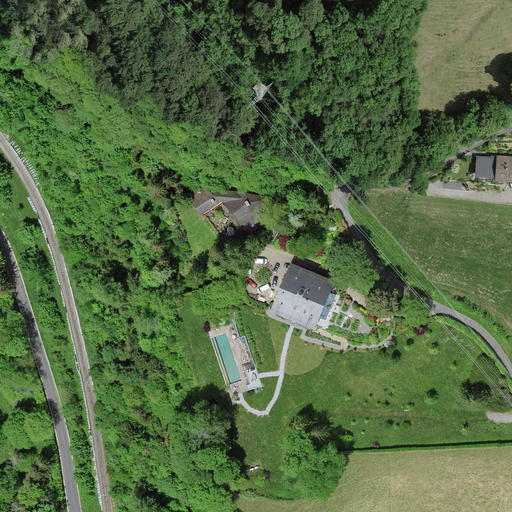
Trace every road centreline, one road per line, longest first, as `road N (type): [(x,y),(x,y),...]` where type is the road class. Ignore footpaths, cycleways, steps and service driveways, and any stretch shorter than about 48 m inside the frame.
road 1 (unclassified): [(511,373),(491,333),(381,273),(345,217),(341,194),(419,176),(511,122)]
road 2 (track): [(0,63),(115,110),(199,181),(341,194)]
road 3 (tertiary): [(0,236),(55,403),(74,511)]
